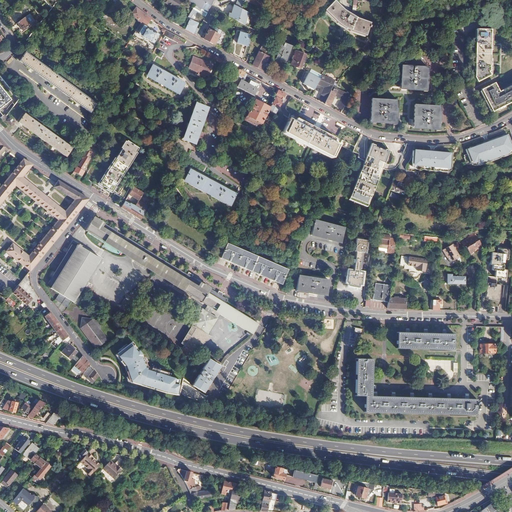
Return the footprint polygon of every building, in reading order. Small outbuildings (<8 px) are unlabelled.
[(187,0),(195,4),(207,12),(213,0),(187,0)] [(333,0),(324,10),(330,16),(338,23),(340,24),(354,32),(357,33),(365,36),(370,23),(357,18),(350,14),(344,10),(333,0)] [(195,4),(192,9),(198,12),(205,17),(207,12),(195,4)] [(244,25),(248,12),(241,8),(234,4),(230,13),(229,13),(227,16),(228,17),(238,22),(244,25)] [(135,7),(130,14),(141,22),(145,15),(135,7)] [(198,12),(192,9),(187,18),(189,20),(193,14),(196,16),(198,12)] [(150,19),(145,15),(141,22),(144,24),(146,22),(147,23),(150,19)] [(16,22),(16,23),(10,27),(13,31),(19,26),(22,30),(29,25),(24,17),(16,22)] [(198,23),(189,20),(184,29),(192,33),(195,27),(198,23)] [(147,27),(143,24),(137,33),(154,43),(159,34),(155,32),(154,33),(146,28),(147,27)] [(206,29),(207,30),(203,39),(214,44),(219,34),(216,32),(215,34),(212,32),(214,28),(209,25),(206,29)] [(497,31),(483,29),(475,77),(477,82),(491,76),(490,73),(491,72),(497,31)] [(165,30),(163,33),(162,35),(171,40),(174,34),(168,31),(165,30)] [(250,34),(239,31),(236,42),(247,45),(250,34)] [(293,46),(282,42),(275,59),(287,63),(293,46)] [(268,56),(259,51),(251,65),(261,70),(268,56)] [(306,54),(296,51),(290,64),(300,68),(306,54)] [(22,53),(17,59),(90,112),(96,103),(25,52),(24,54),(22,53)] [(188,68),(191,69),(190,71),(204,77),(205,75),(207,75),(212,64),(193,57),(188,68)] [(152,65),(147,75),(178,92),(183,83),(152,65)] [(427,67),(401,66),(400,89),(426,91),(427,67)] [(238,69),(231,82),(237,85),(236,86),(253,95),(260,83),(249,77),(246,83),(241,80),(242,78),(244,79),(247,74),(238,69)] [(310,69),(308,73),(319,79),(321,75),(310,69)] [(0,70),(0,78),(19,100),(22,95),(0,70)] [(319,79),(308,73),(302,83),(306,85),(307,84),(314,88),(319,79)] [(511,85),(498,92),(494,83),(481,90),(492,112),(511,101),(511,85)] [(325,89),(323,88),(317,101),(323,104),(330,91),(332,86),(328,84),(325,89)] [(0,107),(10,99),(0,88),(0,107)] [(332,91),(330,91),(323,104),(329,107),(331,102),(334,103),(337,97),(334,95),(336,91),(333,89),(332,91)] [(274,95),(275,96),(268,107),(269,108),(268,110),(274,113),(275,111),(285,94),(277,90),(274,95)] [(347,100),(343,97),(337,108),(341,110),(344,105),(347,100)] [(398,100),(371,99),(370,122),(396,124),(398,100)] [(268,107),(254,100),(246,116),(244,120),(258,128),(260,124),(268,110),(269,108),(268,107)] [(207,108),(195,104),(182,139),(194,144),(207,108)] [(440,106),(414,104),(413,128),(439,130),(440,106)] [(350,108),(344,105),(341,110),(340,113),(346,116),(350,108)] [(4,114),(1,117),(10,126),(14,122),(10,117),(8,118),(6,116),(4,114)] [(24,114),(18,122),(65,156),(71,147),(24,114)] [(1,117),(0,117),(0,122),(7,129),(10,126),(1,117)] [(289,119),(282,131),(332,158),(339,145),(333,142),(335,138),(296,118),(295,122),(289,119)] [(474,145),(467,148),(472,162),(476,160),(476,161),(480,160),(480,159),(482,158),(483,160),(487,158),(486,158),(494,155),(498,154),(497,152),(500,151),(500,152),(504,151),(504,150),(508,148),(503,135),(495,138),(496,140),(494,141),(493,138),(477,145),(478,147),(475,148),(474,145)] [(0,155),(5,149),(8,151),(10,149),(7,147),(0,138),(0,155)] [(341,140),(339,145),(352,152),(353,150),(352,149),(354,146),(341,140)] [(127,141),(113,161),(99,184),(111,192),(138,148),(127,141)] [(387,152),(372,145),(350,199),(365,205),(387,152)] [(83,154),(88,158),(92,152),(86,148),(83,153),(83,154)] [(454,168),(455,155),(451,154),(447,153),(447,155),(444,154),(445,153),(422,151),(422,152),(420,152),(420,151),(416,151),(411,151),(411,156),(407,156),(407,158),(406,158),(406,166),(414,166),(414,169),(421,169),(421,170),(428,171),(428,170),(433,170),(433,168),(450,170),(450,168),(454,168)] [(88,158),(83,154),(76,166),(82,170),(89,158),(88,158)] [(16,166),(7,178),(0,186),(0,236),(2,234),(0,233),(0,204),(3,200),(6,196),(9,193),(15,185),(19,188),(26,194),(31,198),(35,201),(41,193),(22,177),(30,167),(32,164),(22,159),(21,161),(16,166)] [(82,170),(76,166),(71,173),(74,175),(75,173),(81,176),(84,171),(82,170)] [(200,190),(201,188),(214,195),(213,197),(222,202),(223,200),(230,204),(235,194),(190,170),(185,179),(192,183),(191,185),(200,190)] [(43,207),(47,211),(54,216),(58,219),(51,227),(49,231),(46,235),(39,242),(37,245),(34,249),(30,254),(28,256),(12,243),(6,251),(14,258),(21,264),(30,271),(86,202),(88,199),(78,193),(57,180),(53,186),(74,199),(64,211),(45,196),(38,204),(43,207)] [(396,184),(392,183),(389,190),(405,196),(407,188),(403,187),(403,184),(398,182),(397,184),(396,184)] [(142,194),(132,188),(128,195),(131,197),(138,201),(142,194)] [(124,202),(122,206),(121,207),(140,220),(140,219),(147,206),(138,201),(136,204),(133,202),(132,204),(130,203),(129,205),(124,202)] [(93,217),(85,231),(207,306),(204,310),(202,309),(192,325),(206,333),(208,335),(218,319),(209,314),(212,309),(252,333),(258,323),(225,303),(228,299),(94,217),(93,217)] [(313,220),(311,229),(309,235),(339,243),(341,237),(343,228),(313,220)] [(383,236),(379,235),(377,246),(387,248),(386,252),(392,254),(394,239),(389,237),(389,239),(383,238),(383,236)] [(464,246),(467,250),(462,253),(469,264),(474,261),(470,255),(470,254),(469,252),(473,250),(472,247),(479,243),(475,235),(471,237),(470,236),(460,242),(463,247),(464,246)] [(354,250),(355,251),(353,265),(352,270),(348,269),(346,281),(348,282),(347,285),(360,287),(362,272),(360,271),(363,252),(366,252),(368,240),(356,238),(354,250)] [(227,243),(220,257),(281,284),(286,269),(227,243)] [(75,247),(71,245),(47,283),(51,286),(50,288),(59,293),(55,299),(61,303),(65,297),(73,303),(100,259),(77,244),(75,247)] [(453,244),(442,250),(449,263),(458,258),(453,250),(455,248),(453,244)] [(489,264),(491,265),(491,269),(495,269),(494,277),(487,276),(484,297),(498,299),(500,285),(496,284),(497,277),(505,278),(506,269),(503,269),(504,259),(507,259),(509,249),(497,248),(496,253),(491,252),(489,264)] [(458,256),(464,267),(469,264),(462,253),(458,256)] [(428,258),(414,258),(414,268),(421,268),(421,272),(428,271),(428,258)] [(454,274),(447,274),(447,283),(464,284),(464,276),(454,276),(454,274)] [(327,280),(298,275),(295,290),(325,295),(327,280)] [(391,285),(375,283),(372,300),(388,302),(389,298),(390,294),(391,285)] [(27,304),(32,297),(18,286),(12,292),(27,304)] [(393,298),(389,298),(388,302),(387,309),(405,309),(405,299),(398,299),(398,297),(393,297),(393,298)] [(435,300),(432,300),(431,310),(438,310),(438,303),(441,303),(441,300),(435,300)] [(192,325),(202,309),(195,305),(185,321),(192,325)] [(50,312),(44,316),(48,321),(54,316),(50,312)] [(54,316),(48,321),(51,326),(57,321),(54,316)] [(87,321),(78,318),(79,327),(87,321)] [(57,321),(51,326),(52,327),(55,331),(61,326),(57,321)] [(87,321),(79,327),(95,348),(101,343),(94,334),(97,325),(87,321)] [(206,333),(192,325),(181,343),(185,346),(190,350),(196,340),(200,343),(206,333)] [(61,326),(55,331),(56,332),(57,334),(53,337),(54,339),(64,331),(61,326)] [(68,336),(64,331),(54,339),(57,342),(61,339),(62,340),(68,336)] [(453,334),(397,332),(397,349),(453,350),(453,334)] [(190,350),(185,346),(180,354),(185,358),(212,338),(208,335),(206,333),(200,343),(196,340),(190,350)] [(70,339),(68,336),(62,344),(65,347),(70,339)] [(140,356),(129,343),(116,353),(125,365),(131,383),(164,392),(179,394),(181,379),(145,368),(140,356)] [(76,351),(67,344),(61,352),(69,359),(76,351)] [(494,344),(479,344),(479,353),(494,353),(494,344)] [(88,363),(82,355),(73,365),(81,372),(88,363)] [(221,364),(210,357),(194,383),(205,390),(221,364)] [(354,395),(364,396),(363,412),(476,415),(476,399),(453,398),(371,396),(372,359),(356,359),(354,395)] [(89,365),(84,371),(88,375),(86,378),(92,383),(97,376),(89,365)] [(73,369),(72,367),(66,373),(65,375),(67,376),(71,371),(73,369)] [(28,416),(32,419),(35,415),(41,407),(42,408),(45,403),(43,403),(39,400),(36,404),(31,412),(28,416)] [(18,403),(12,401),(9,411),(15,412),(18,403)] [(32,407),(25,403),(21,410),(28,414),(32,407)] [(53,413),(51,416),(47,421),(46,423),(51,425),(58,416),(53,413)] [(19,435),(14,441),(22,446),(27,440),(19,435)] [(0,459),(10,446),(6,443),(0,450),(0,459)] [(38,450),(31,444),(23,454),(30,460),(35,454),(38,450)] [(87,453),(84,450),(79,457),(81,459),(87,453)] [(87,454),(80,462),(89,469),(86,473),(90,476),(100,465),(91,457),(92,456),(89,453),(88,454),(87,454)] [(35,454),(30,460),(36,464),(40,468),(45,462),(35,454)] [(114,465),(110,461),(102,469),(113,479),(121,471),(120,470),(121,470),(117,466),(116,467),(113,465),(114,465)] [(50,466),(45,462),(33,477),(36,480),(38,481),(50,466)] [(71,470),(68,467),(58,478),(61,481),(71,470)] [(286,469),(275,467),(273,477),(284,480),(285,475),(285,474),(282,474),(282,472),(285,473),(286,469)] [(315,475),(294,470),(292,477),(315,482),(316,476),(317,475),(315,475)] [(16,475),(10,471),(2,480),(3,481),(8,485),(16,475)] [(182,476),(182,477),(185,484),(189,492),(190,494),(196,492),(196,491),(194,487),(191,488),(189,484),(192,473),(192,472),(186,471),(185,476),(182,476)] [(326,479),(323,478),(321,487),(331,489),(333,481),(330,480),(330,479),(327,478),(326,479)] [(232,483),(224,481),(222,495),(227,496),(227,493),(230,493),(232,483)] [(232,483),(230,493),(229,504),(228,510),(235,510),(236,503),(239,504),(240,496),(237,495),(238,492),(235,492),(236,484),(232,483)] [(31,495),(23,488),(12,501),(17,505),(21,501),(22,499),(27,504),(26,505),(27,506),(28,505),(32,507),(33,503),(37,505),(39,499),(33,497),(31,495)] [(271,493),(264,491),(260,507),(259,511),(266,511),(271,493)] [(435,492),(428,491),(427,496),(435,497),(436,501),(440,500),(441,504),(446,503),(446,502),(444,495),(443,493),(435,492)] [(196,492),(190,494),(193,501),(199,498),(196,492)] [(386,492),(386,503),(400,503),(401,492),(386,492)] [(481,510),(482,511),(491,511),(499,507),(495,500),(481,510)] [(229,504),(222,502),(221,511),(228,510),(229,504)]
